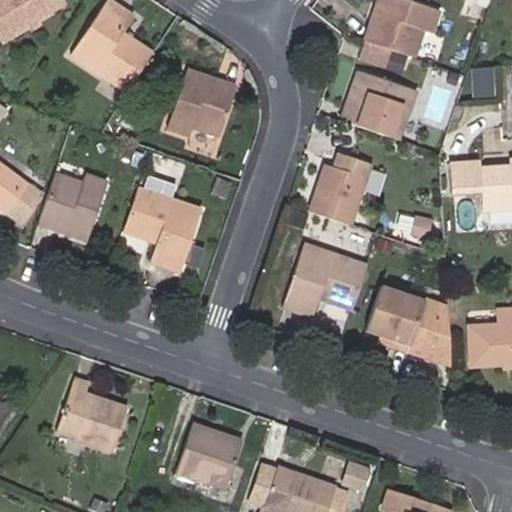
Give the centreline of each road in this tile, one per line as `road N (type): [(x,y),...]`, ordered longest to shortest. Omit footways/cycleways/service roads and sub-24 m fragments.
road 1 (residential): [(206,363),(285,111),(278,63),(255,30)]
road 2 (residential): [(511,464),(206,363)]
road 3 (residential): [(206,363),(0,288)]
